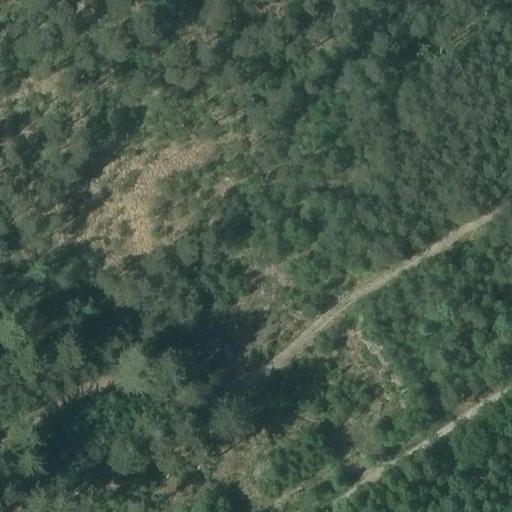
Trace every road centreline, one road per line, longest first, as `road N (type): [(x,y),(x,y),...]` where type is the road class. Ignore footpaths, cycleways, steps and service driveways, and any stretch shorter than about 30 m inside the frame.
road 1 (track): [(511,207),(230,380),(102,393),(0,432)]
road 2 (track): [(302,511),(511,377)]
